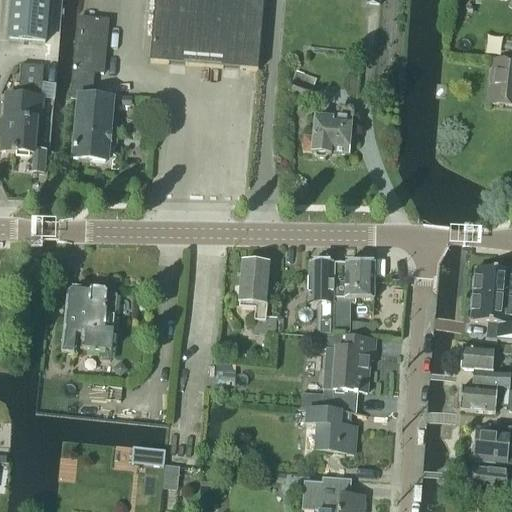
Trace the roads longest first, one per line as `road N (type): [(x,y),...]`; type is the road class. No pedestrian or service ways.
road 1 (unclassified): [(423,238),(0,230)]
road 2 (residential): [(402,511),(423,238)]
road 3 (unknown): [(261,236),(280,0)]
